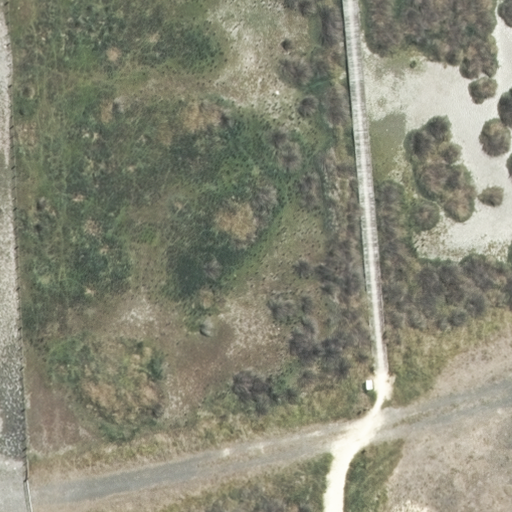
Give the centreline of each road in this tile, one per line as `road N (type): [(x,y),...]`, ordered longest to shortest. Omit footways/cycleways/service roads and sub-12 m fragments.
road 1 (track): [(0,464),(286,421)]
road 2 (track): [(352,409),(511,354)]
